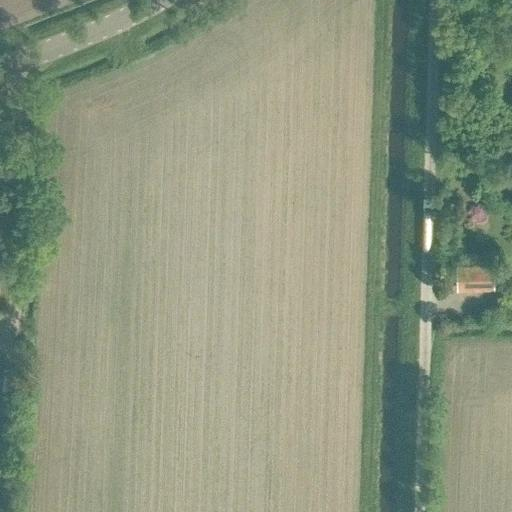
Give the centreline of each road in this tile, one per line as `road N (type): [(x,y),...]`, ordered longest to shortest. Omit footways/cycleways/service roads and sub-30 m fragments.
road 1 (unclassified): [(419,511),(434,0)]
road 2 (secondary): [(0,68),(159,0)]
